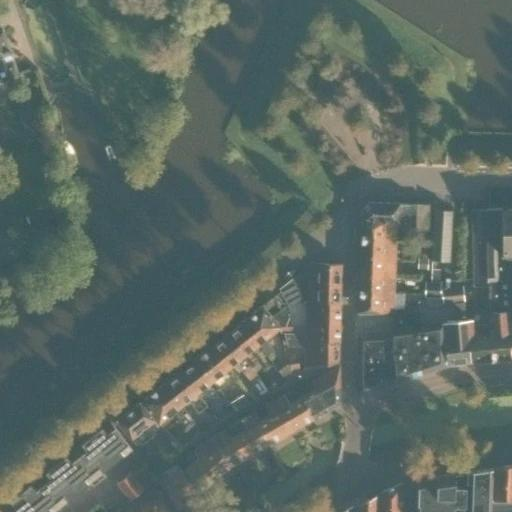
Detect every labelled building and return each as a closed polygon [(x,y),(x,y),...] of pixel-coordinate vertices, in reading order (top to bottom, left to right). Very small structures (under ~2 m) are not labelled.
[(0,31),(0,82),(19,76),(3,30),(0,31)] [(362,221),(396,223),(399,223),(400,213),(415,214),(415,230),(429,230),(430,204),(368,202),(362,207),(362,221)] [(489,286),(491,313),(509,312),(511,359),(511,358),(511,209),(503,211),(502,211),(502,210),(472,210),(473,285),(473,287),(489,286)] [(432,260),(449,261),(452,211),(435,211),(432,260)] [(395,241),(396,223),(362,221),(361,239),(395,241)] [(361,239),(361,257),(395,259),(395,241),(361,239)] [(394,278),(395,259),(361,257),(360,276),(394,278)] [(308,264),(306,301),(340,302),(341,265),(308,264)] [(433,270),(433,281),(441,281),(441,270),(433,270)] [(360,276),(359,294),(394,295),(394,278),(360,276)] [(300,303),(288,281),(279,289),(288,307),(300,303)] [(427,284),(427,298),(442,299),(442,284),(427,284)] [(444,290),(446,305),(466,303),(463,288),(444,290)] [(393,309),(394,295),(359,294),(359,313),(385,313),(393,310),(393,309)] [(306,301),(305,333),(320,333),(320,343),(339,343),(340,302),(306,301)] [(240,323),(241,325),(257,345),(266,355),(273,350),(267,342),(272,339),(269,335),(280,327),(263,305),(240,323)] [(470,346),(472,346),(469,319),(466,320),(464,305),(452,306),(454,323),(443,324),(442,323),(446,365),(471,362),(470,346)] [(292,325),(286,306),(277,312),(280,326),(281,332),(292,333),(292,325)] [(442,323),(418,326),(418,311),(392,314),(393,330),(391,330),(391,335),(358,336),(357,369),(358,394),(446,365),(442,323)] [(509,312),(491,313),(488,313),(489,326),(473,326),(472,319),(469,319),(472,346),(470,346),(471,362),(488,360),(511,359),(509,312)] [(249,351),(257,345),(241,325),(226,336),(251,368),(258,362),(249,351)] [(320,343),(320,333),(305,333),(284,333),(287,346),(305,347),(305,368),(338,362),(339,343),(320,343)] [(251,368),(226,336),(211,348),(227,369),(235,362),(244,374),(251,368)] [(211,381),(227,369),(211,348),(210,347),(194,360),(195,361),(211,381)] [(290,359),(293,370),(301,369),(298,358),(290,359)] [(195,361),(180,373),(200,399),(202,398),(205,403),(213,398),(205,387),(211,381),(195,361)] [(301,397),(301,398),(314,418),(338,405),(340,401),(339,370),(336,368),(311,381),(316,388),(301,397)] [(206,406),(200,399),(180,373),(165,385),(181,405),(188,399),(198,412),(206,406)] [(142,401),(156,420),(159,423),(170,414),(184,431),(195,423),(181,405),(165,385),(164,384),(142,401)] [(230,403),(236,412),(250,403),(243,395),(230,403)] [(291,431),(314,418),(301,398),(289,405),(283,395),(274,400),(291,431)] [(268,444),(291,431),(274,400),(265,406),(271,416),(256,424),(268,444)] [(140,402),(117,421),(132,440),(133,440),(136,444),(138,443),(142,443),(150,436),(153,434),(160,443),(161,444),(170,437),(159,423),(156,420),(155,421),(140,402)] [(268,444),(256,424),(251,414),(239,421),(245,430),(230,439),(224,429),(211,437),(232,465),(248,456),(268,444)] [(110,422),(95,434),(116,461),(131,448),(110,422)] [(95,434),(76,448),(97,475),(116,461),(95,434)] [(199,459),(181,473),(197,494),(232,465),(211,437),(193,452),(199,459)] [(76,448),(57,463),(79,490),(97,475),(76,448)] [(57,463),(39,478),(60,505),(79,490),(57,463)] [(492,502),(492,501),(511,499),(511,465),(493,468),(492,502)] [(197,494),(181,473),(179,469),(169,476),(166,471),(156,478),(178,508),(197,494)] [(489,511),(491,469),(468,472),(467,472),(458,473),(458,491),(454,491),(454,479),(453,479),(425,483),(417,484),(416,511),(489,511)] [(117,484),(129,500),(142,490),(130,474),(117,484)] [(35,511),(51,511),(60,505),(39,478),(20,493),(35,511)] [(402,483),(380,493),(379,511),(401,511),(402,484),(402,483)] [(122,511),(173,511),(174,511),(155,487),(122,511)] [(35,511),(20,493),(2,507),(5,511),(35,511)] [(378,511),(378,494),(366,500),(366,511),(378,511)] [(354,506),(354,511),(366,511),(366,500),(354,506)]
